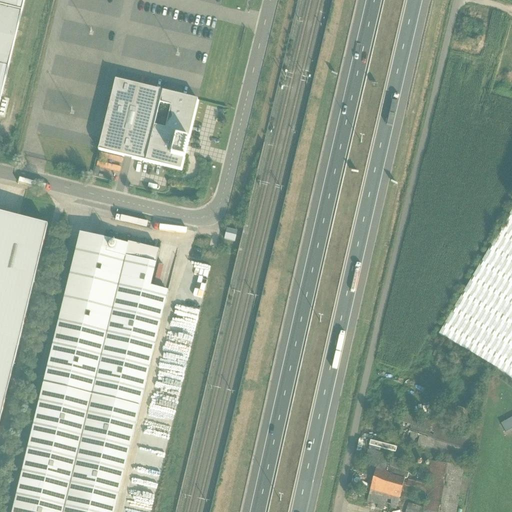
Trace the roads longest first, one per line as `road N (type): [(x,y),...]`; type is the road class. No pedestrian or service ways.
road 1 (unclassified): [(339,511),(456,0)]
road 2 (motorway): [(373,0),(259,511)]
road 3 (motorway): [(307,511),(421,0)]
road 4 (unclassified): [(211,215),(222,201),(270,0)]
road 5 (unclassified): [(211,215),(191,219),(0,172)]
